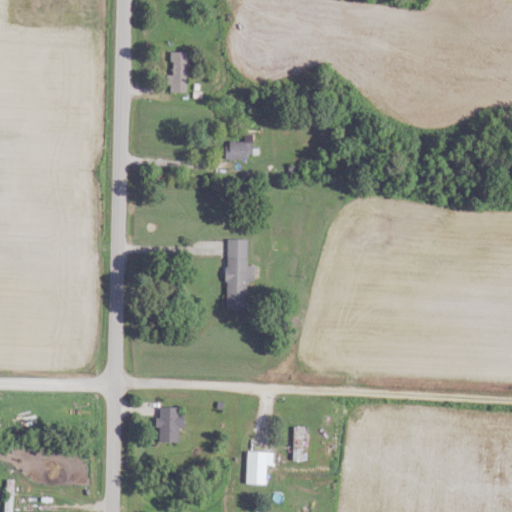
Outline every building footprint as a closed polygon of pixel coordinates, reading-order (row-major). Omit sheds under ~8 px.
[(185,93),(185,51),(168,51),(168,93),(185,93)] [(224,157),(253,157),(253,134),(243,134),(243,141),(224,141),(224,157)] [(246,266),(246,240),(226,240),(226,310),(248,310),(248,266),(246,266)] [(157,441),(179,441),(179,407),(157,407),(157,441)] [(299,427),(290,427),(290,459),(299,459),(299,427)] [(266,484),(266,451),(245,451),(245,484),(266,484)] [(11,511),(12,480),(3,480),(2,511),(11,511)]
